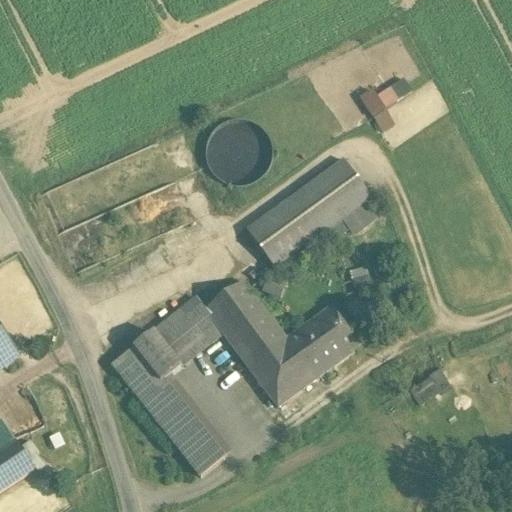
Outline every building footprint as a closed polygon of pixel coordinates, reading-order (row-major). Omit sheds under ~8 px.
[(405,80),(379,98),(374,90),(361,99),(385,136),(398,127),(388,112),(414,94),(405,80)] [(352,157),(256,229),(287,270),(383,198),(352,157)] [(204,298),(115,368),(208,486),(251,452),(192,377),(229,347),(285,417),(373,348),(343,309),(299,343),(254,285),(217,314),(204,298)] [(0,386),(35,361),(0,311),(0,386)] [(418,404),(451,391),(444,373),(411,386),(418,404)] [(0,426),(0,498),(45,469),(12,419),(0,426)]
